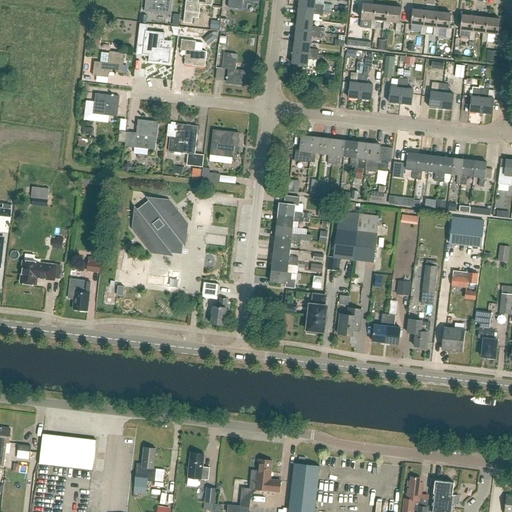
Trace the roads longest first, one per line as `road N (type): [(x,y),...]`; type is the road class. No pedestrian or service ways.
road 1 (unclassified): [(511,466),(0,397)]
road 2 (tertiary): [(511,387),(239,353)]
road 3 (residential): [(239,353),(268,110)]
road 4 (residential): [(507,138),(268,110)]
road 5 (tertiary): [(239,353),(0,328)]
road 6 (residential): [(268,110),(146,96)]
